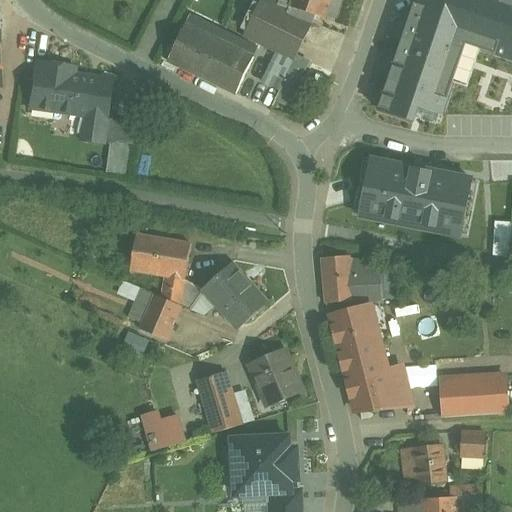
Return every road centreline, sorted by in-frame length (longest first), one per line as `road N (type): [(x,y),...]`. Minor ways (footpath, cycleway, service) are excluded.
road 1 (residential): [(298,154),(307,191),(303,262),(340,420),(343,511)]
road 2 (residential): [(23,0),(54,27),(259,124),(298,154)]
road 3 (residential): [(336,116),(411,141),(511,148)]
road 4 (residential): [(336,116),(379,0)]
